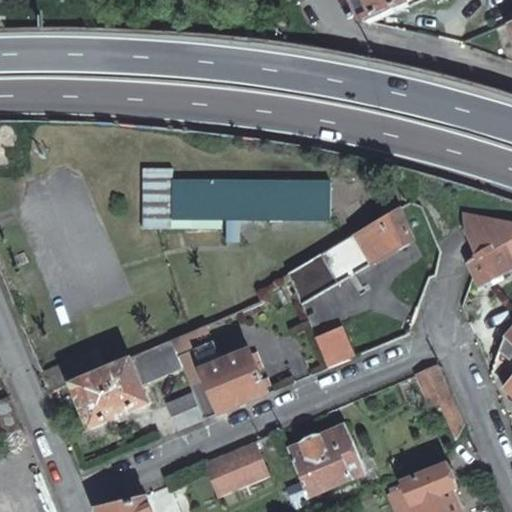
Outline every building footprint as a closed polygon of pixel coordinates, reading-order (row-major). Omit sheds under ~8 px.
[(350,0),(360,22),(407,1),(406,0),(350,0)] [(325,180),(170,181),(170,170),(141,168),(141,231),(219,231),(219,218),(327,214),(325,180)] [(414,241),(399,207),(287,273),(298,298),(369,256),(372,263),(414,241)] [(463,236),(477,259),(502,246),(511,240),(511,226),(463,218),(463,236)] [(477,259),(467,264),(471,274),(479,287),(511,268),(511,266),(502,246),(477,259)] [(207,325),(171,340),(182,367),(189,384),(207,377),(220,413),(267,394),(250,351),(222,363),(205,368),(198,350),(214,343),(207,325)] [(332,367),(359,357),(347,325),(320,335),(332,367)] [(511,340),(506,335),(495,361),(511,376),(511,382),(504,391),(511,397),(511,340)] [(171,340),(116,363),(72,383),(90,428),(151,403),(144,384),(182,367),(171,340)] [(93,342),(37,364),(50,393),(72,383),(116,363),(111,352),(99,357),(93,342)] [(222,363),(214,343),(198,350),(205,368),(222,363)] [(455,440),(462,426),(454,407),(436,366),(415,375),(429,406),(438,404),(455,440)] [(168,405),(178,431),(204,420),(193,394),(168,405)] [(3,436),(24,429),(11,397),(0,401),(0,428),(2,435),(3,436)] [(288,449),(308,497),(364,471),(344,426),(317,437),(313,431),(303,436),(305,441),(288,449)] [(266,474),(254,446),(207,465),(219,493),(266,474)] [(456,487),(446,464),(404,481),(415,511),(459,511),(450,489),(456,487)] [(97,510),(98,511),(151,511),(146,497),(97,510)]
